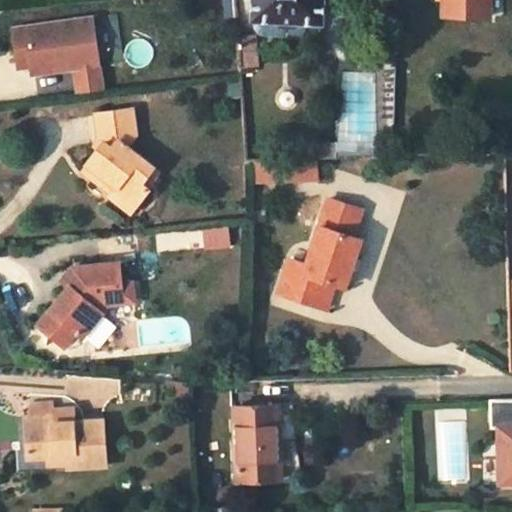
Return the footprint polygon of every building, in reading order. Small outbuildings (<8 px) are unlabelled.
[(221,0),(222,17),(235,17),(234,0),(221,0)] [(333,0),(258,0),(257,26),(331,33),(333,0)] [(487,0),(441,0),(441,20),(487,22),(487,0)] [(23,31),(28,69),(29,80),(67,75),(70,99),(100,95),(89,21),(23,31)] [(13,72),(28,69),(23,31),(10,33),(13,72)] [(244,68),(259,67),(258,42),(242,43),(244,68)] [(345,110),(344,153),(366,153),(367,111),(345,110)] [(134,112),(97,115),(102,151),(87,166),(116,194),(112,200),(131,218),(150,198),(143,193),(155,179),(127,156),(137,143),(134,112)] [(255,164),(257,184),(319,180),(317,159),(255,164)] [(281,300),(320,312),(333,279),(344,283),(354,286),(370,240),(360,236),(367,217),(335,206),(310,275),(290,267),(281,300)] [(63,296),(26,332),(54,360),(69,346),(74,351),(97,328),(90,323),(98,314),(134,311),(132,292),(115,293),(114,276),(73,279),(74,294),(68,301),(63,296)] [(344,283),(333,279),(320,312),(332,316),(344,283)] [(497,425),(511,424),(511,398),(489,399),(490,427),(497,427),(497,425)] [(55,399),(33,400),(34,458),(70,457),(70,473),(109,472),(108,419),(77,420),(77,405),(55,406),(55,399)] [(280,478),(278,408),(236,409),(238,480),(280,478)] [(511,424),(497,425),(497,427),(498,485),(511,484),(511,424)]
